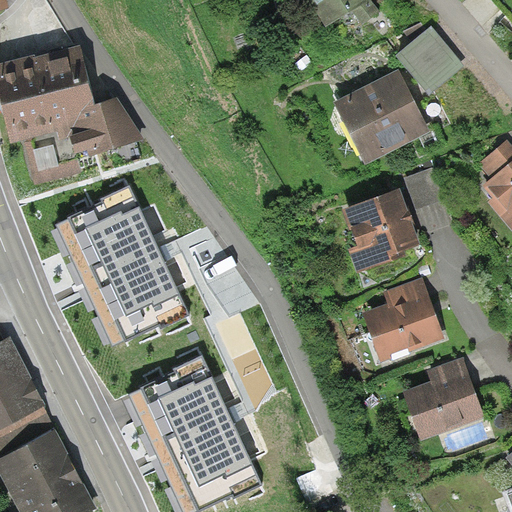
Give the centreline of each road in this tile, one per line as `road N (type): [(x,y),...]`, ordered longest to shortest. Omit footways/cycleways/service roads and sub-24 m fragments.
road 1 (residential): [(368,511),(325,440),(263,288),(158,148),(63,0)]
road 2 (tertiary): [(20,296),(127,511)]
road 3 (residential): [(511,374),(459,293),(433,213)]
